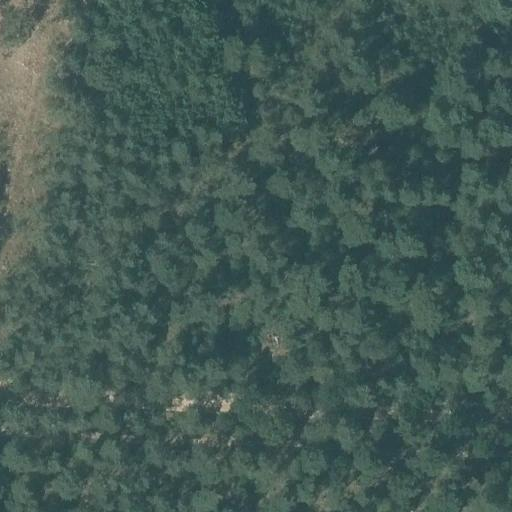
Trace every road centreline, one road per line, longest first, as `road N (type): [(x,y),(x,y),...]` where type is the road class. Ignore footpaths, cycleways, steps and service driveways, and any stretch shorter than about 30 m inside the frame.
road 1 (unknown): [(0,433),(511,457)]
road 2 (track): [(0,399),(511,419)]
